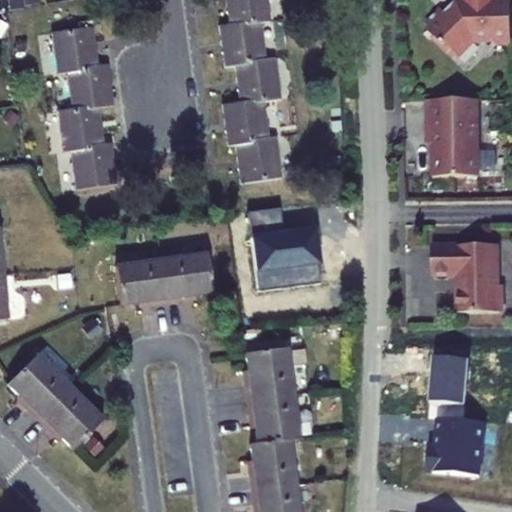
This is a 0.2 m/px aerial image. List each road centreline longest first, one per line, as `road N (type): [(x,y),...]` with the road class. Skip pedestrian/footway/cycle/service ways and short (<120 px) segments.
road 1 (residential): [(368,0),(376,240),(364,511)]
road 2 (residential): [(155,511),(135,358),(187,350),(208,511)]
